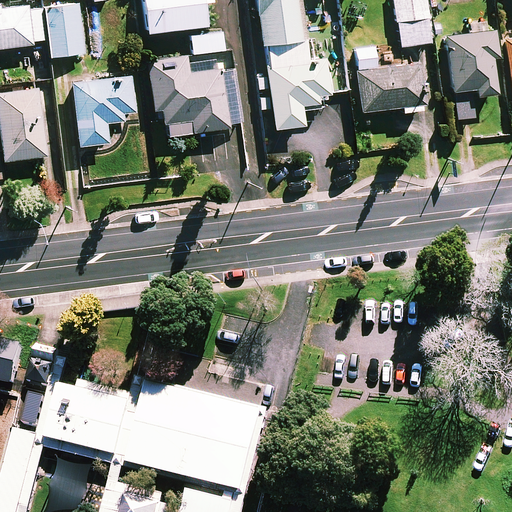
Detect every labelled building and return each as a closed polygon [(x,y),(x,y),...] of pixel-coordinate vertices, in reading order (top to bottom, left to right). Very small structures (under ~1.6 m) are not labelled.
[(204,29),(200,0),(141,0),(146,36),(204,29)] [(328,97),(324,65),(304,68),(295,0),(257,0),(269,98),(258,100),(259,111),(270,110),(273,132),(302,128),(300,112),(317,110),(315,99),(328,97)] [(431,44),(424,0),(391,0),(399,49),(431,44)] [(44,9),(47,40),(49,59),(82,56),(77,5),(44,9)] [(47,40),(44,9),(0,12),(0,50),(33,48),(33,41),(47,40)] [(327,13),(308,16),(311,36),(331,32),(327,13)] [(496,59),(493,33),(445,38),(454,121),(472,119),(470,100),(495,97),(490,59),(496,59)] [(222,52),(220,34),(189,38),(191,56),(222,52)] [(511,41),(503,43),(511,107),(511,41)] [(373,71),(371,49),(353,51),(360,114),(400,110),(400,115),(420,113),(415,67),(373,71)] [(153,114),(160,113),(162,126),(166,125),(168,139),(230,130),(219,58),(183,63),(183,59),(145,65),(153,114)] [(132,114),(129,79),(71,85),(77,148),(106,145),(104,125),(122,123),(121,115),(132,114)] [(0,147),(0,182),(5,182),(2,163),(44,158),(36,91),(0,95),(0,145),(0,148),(0,147)] [(444,359),(389,345),(380,379),(435,393),(444,359)] [(145,401),(59,380),(45,435),(253,484),(273,405),(151,376),(145,401)] [(0,455),(18,390),(0,384),(0,455)] [(427,435),(400,429),(395,452),(422,458),(427,435)] [(409,494),(415,470),(377,459),(370,484),(409,494)] [(237,511),(241,497),(193,486),(186,511),(237,511)]
